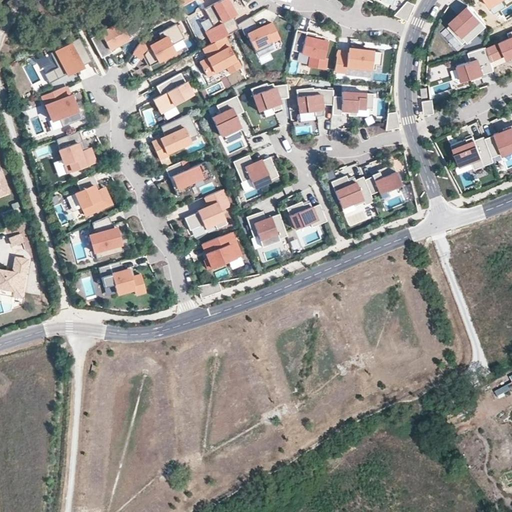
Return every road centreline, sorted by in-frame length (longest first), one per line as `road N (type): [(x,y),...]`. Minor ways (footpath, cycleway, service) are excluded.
road 1 (residential): [(191,319),(444,224)]
road 2 (residential): [(116,111),(121,156),(174,260),(191,319)]
road 3 (track): [(80,331),(65,511)]
road 4 (residential): [(412,133),(305,155),(269,141)]
road 5 (residential): [(414,34),(286,0)]
road 6 (residential): [(125,332),(43,330),(0,344)]
